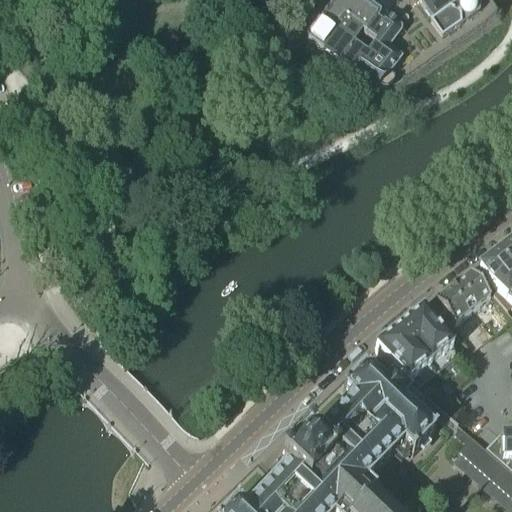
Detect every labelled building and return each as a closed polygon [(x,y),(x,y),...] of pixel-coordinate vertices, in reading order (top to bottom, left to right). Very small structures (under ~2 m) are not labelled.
[(338,0),(305,47),(337,70),(336,71),(350,82),(351,81),(360,87),(357,91),(367,98),(370,95),(380,102),(385,99),(392,91),(393,85),(388,81),(388,80),(400,62),(388,53),(399,37),(399,32),(382,20),(379,21),(378,22),(374,19),(377,17),(381,15),(386,15),(390,10),(393,5),(395,0),(338,0)] [(418,0),(415,2),(421,9),(420,9),(431,24),(429,26),(440,42),(477,16),(475,6),(465,1),(464,2),(462,0),(418,0)] [(511,251),(510,249),(494,262),(511,285),(511,251)] [(511,312),(511,285),(494,262),(476,276),(477,277),(487,290),(495,298),(511,313),(511,312)] [(433,307),(453,332),(488,303),(469,279),(468,279),(468,280),(455,290),(447,296),(434,307),(433,307)] [(413,323),(397,336),(429,371),(451,354),(421,318),(420,318),(419,318),(413,323)] [(429,371),(397,336),(381,349),(380,349),(374,354),(373,355),(374,355),(407,389),(429,371)] [(381,511),(370,501),(374,497),(365,489),(402,451),(412,460),(434,437),(415,419),(422,412),(409,400),(409,399),(391,382),(383,389),(364,371),(342,394),(351,402),(314,440),(312,443),(308,439),(280,468),(284,472),(245,511),(237,504),(228,511),(381,511)] [(450,462),(464,475),(470,469),(511,504),(511,479),(466,439),(460,446),(462,448),(450,462)] [(485,454),(484,454),(511,478),(511,439),(500,440),(498,440),(488,451),(485,454)]
